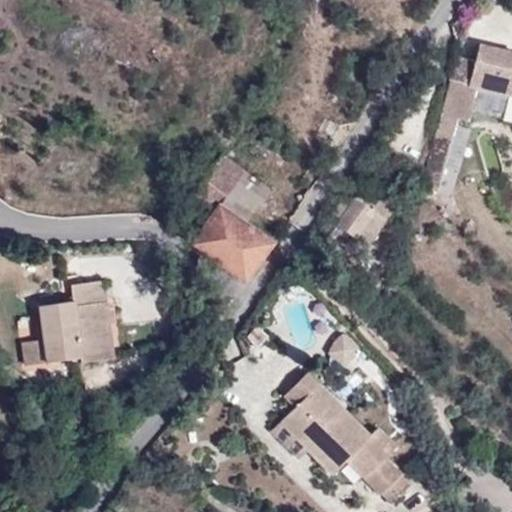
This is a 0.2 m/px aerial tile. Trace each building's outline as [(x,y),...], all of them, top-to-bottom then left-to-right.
[(442,114),(452,116),(455,108),(468,109),(474,87),(511,96),(511,51),(480,44),(476,62),(457,58),(442,114)] [(433,186),(452,116),(442,114),(423,183),(433,186)] [(222,156),(194,196),(212,213),(189,245),(245,283),(274,243),(243,222),(266,188),(222,156)] [(349,207),(341,202),(328,220),(366,247),(386,220),(355,198),(349,207)] [(45,340),(48,362),(81,357),(82,362),(114,358),(105,281),(72,285),(74,303),(40,307),(45,340)] [(349,340),(345,338),(341,337),(337,339),(333,343),(329,350),(329,353),(331,359),(334,362),(338,365),(341,366),(343,365),(351,359),(355,352),(354,346),(349,340)] [(25,366),(48,362),(45,340),(23,343),(25,366)] [(294,408),(317,384),(306,373),(283,396),(294,408)] [(369,436),(317,384),(294,408),(280,423),(307,451),(332,475),(346,459),(381,495),(382,494),(399,476),(400,475),(384,458),(394,446),(376,428),(369,436)] [(300,458),(307,451),(280,423),(272,431),(300,458)] [(392,503),(409,485),(399,476),(382,494),(392,503)]
